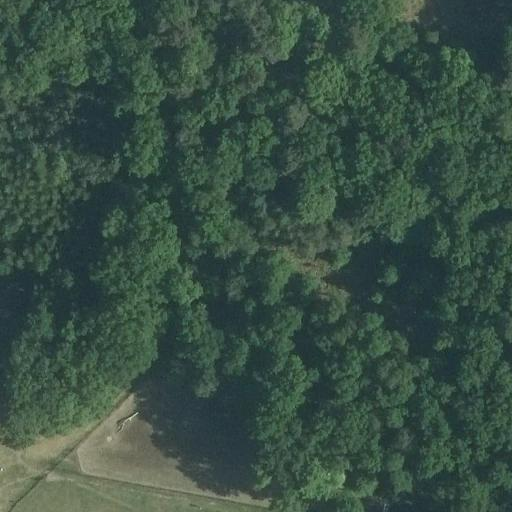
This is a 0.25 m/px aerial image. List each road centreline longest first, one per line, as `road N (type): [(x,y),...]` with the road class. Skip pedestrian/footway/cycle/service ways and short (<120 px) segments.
road 1 (track): [(511,150),(217,137),(166,144),(136,327)]
road 2 (track): [(0,434),(63,439),(113,380),(136,327)]
